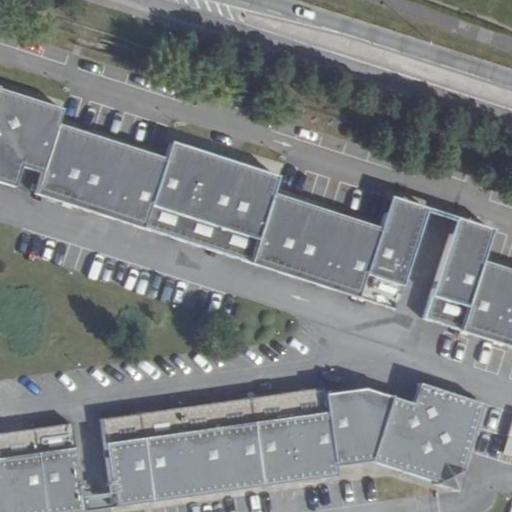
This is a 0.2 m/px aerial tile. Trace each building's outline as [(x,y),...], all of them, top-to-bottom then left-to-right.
[(389,259),(406,205),(369,192),(357,223),(252,188),(258,166),(152,131),(144,152),(36,117),(41,102),(0,87),(0,160),(21,167),(14,186),(373,305),(389,259)] [(416,267),(434,214),(406,205),(389,259),(416,267)] [(471,226),(434,214),(416,267),(402,313),(511,349),(511,273),(460,257),(471,226)] [(99,421),(111,500),(113,511),(377,470),(441,491),(465,481),(486,413),(421,392),(414,414),(368,396),(325,403),(322,388),(99,421)] [(0,511),(81,511),(80,504),(68,425),(0,434),(0,511)] [(111,500),(80,504),(81,511),(105,511),(113,511),(111,500)]
